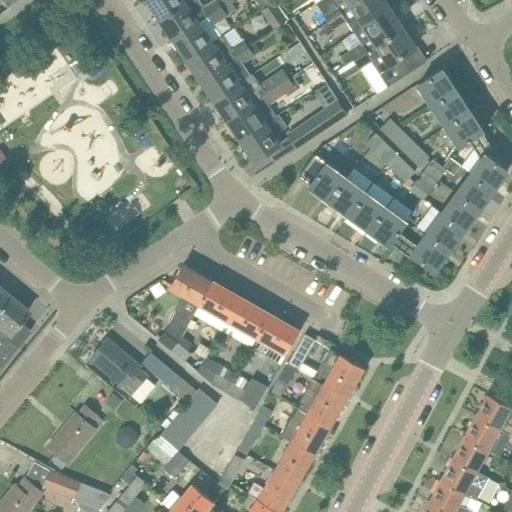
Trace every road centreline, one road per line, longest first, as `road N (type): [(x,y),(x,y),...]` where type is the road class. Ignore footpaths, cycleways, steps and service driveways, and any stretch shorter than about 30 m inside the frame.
road 1 (residential): [(452,326),(233,197)]
road 2 (residential): [(233,197),(104,0)]
road 3 (residential): [(353,511),(452,326)]
road 4 (residential): [(72,307),(233,197)]
